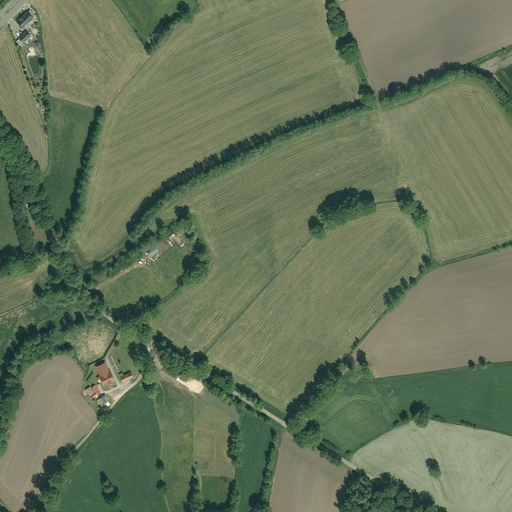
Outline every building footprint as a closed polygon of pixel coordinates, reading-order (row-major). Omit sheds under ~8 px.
[(17,23),(24,30),(37,18),(30,11),(17,23)] [(18,41),(23,46),(31,38),(25,33),(18,41)] [(106,362),(95,367),(104,386),(115,382),(106,362)] [(121,377),(123,382),(133,379),(131,373),(121,377)] [(91,388),(95,393),(90,397),(92,400),(101,394),(95,385),(91,388)] [(105,393),(95,402),(100,407),(110,399),(105,393)]
